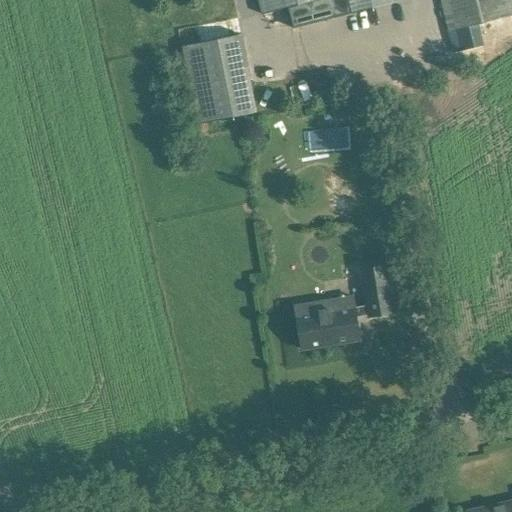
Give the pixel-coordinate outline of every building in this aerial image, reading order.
[(511,0),(258,0),(262,14),(288,7),(293,28),(402,0),(442,0),(450,31),(511,15),(511,0)] [(182,46),(197,123),(236,116),(257,112),(242,34),(182,46)] [(395,313),(387,265),(362,269),(368,305),(356,307),(297,316),(302,349),(361,339),(357,317),(369,315),(369,317),(395,313)] [(293,328),(291,302),(279,303),(280,329),(293,328)] [(511,511),(511,501),(467,511),(511,511)]
